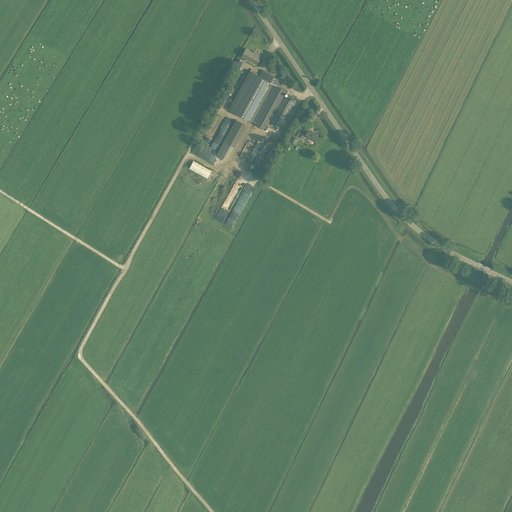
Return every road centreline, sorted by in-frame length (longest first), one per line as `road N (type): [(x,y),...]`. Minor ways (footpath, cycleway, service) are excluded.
road 1 (track): [(212,511),(80,349),(186,154),(225,174),(248,132),(275,141),(310,89)]
road 2 (unclassified): [(511,282),(408,222),(249,0)]
road 3 (track): [(122,272),(0,191)]
